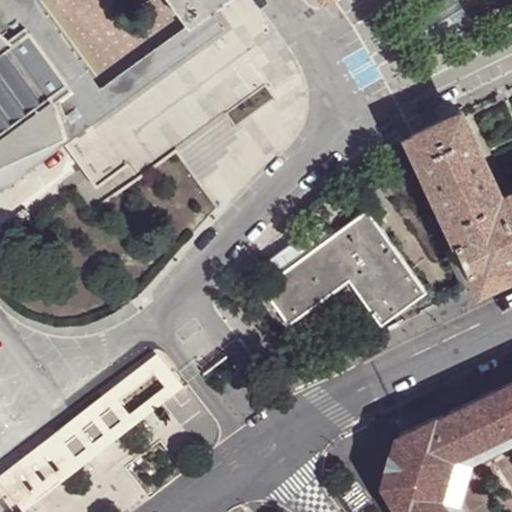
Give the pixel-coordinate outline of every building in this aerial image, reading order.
[(0,0),(0,192),(66,144),(98,121),(12,1),(10,0),(0,0)] [(10,0),(12,1),(98,121),(107,114),(225,29),(212,10),(192,25),(190,22),(101,88),(37,0),(10,0)] [(225,0),(174,0),(190,22),(192,25),(212,10),(225,0)] [(459,0),(440,0),(416,14),(434,48),(475,27),(468,15),(460,1),(459,0)] [(442,118),(443,121),(459,113),(458,111),(442,118)] [(412,136),(454,222),(504,198),(463,113),(462,112),(459,113),(443,121),(412,136)] [(130,165),(98,121),(66,144),(83,169),(97,188),(130,165)] [(484,285),(511,271),(511,215),(504,198),(454,222),(484,285)] [(276,276),(256,291),(288,335),(300,326),(319,312),(314,306),(351,278),(384,323),(429,290),(368,208),(334,234),(276,276)] [(267,263),(276,276),(334,234),(325,221),(267,263)] [(157,357),(0,477),(0,478),(23,508),(53,485),(180,387),(157,357)] [(511,427),(511,383),(501,389),(437,419),(437,418),(401,435),(386,481),(403,511),(451,511),(442,496),(455,455),(511,427)] [(511,511),(511,427),(455,455),(442,496),(451,511),(511,511)] [(354,485),(343,493),(356,511),(357,511),(368,503),(354,485)]
